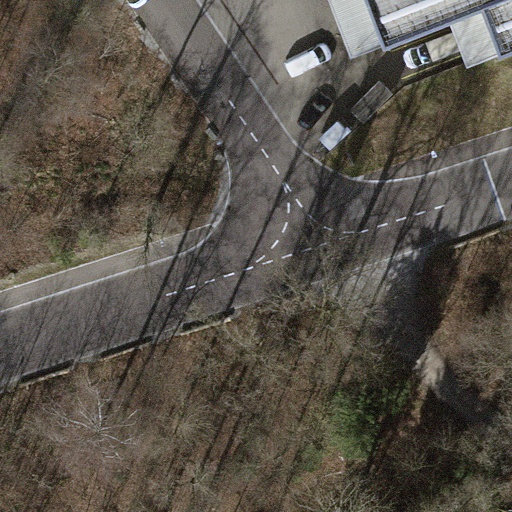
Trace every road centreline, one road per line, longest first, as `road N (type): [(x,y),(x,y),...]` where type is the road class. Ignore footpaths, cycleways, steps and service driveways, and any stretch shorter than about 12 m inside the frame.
road 1 (unclassified): [(349,243),(0,355)]
road 2 (unclassified): [(172,0),(349,243)]
road 3 (track): [(349,243),(465,407),(511,439)]
road 4 (unclassified): [(511,190),(349,243)]
